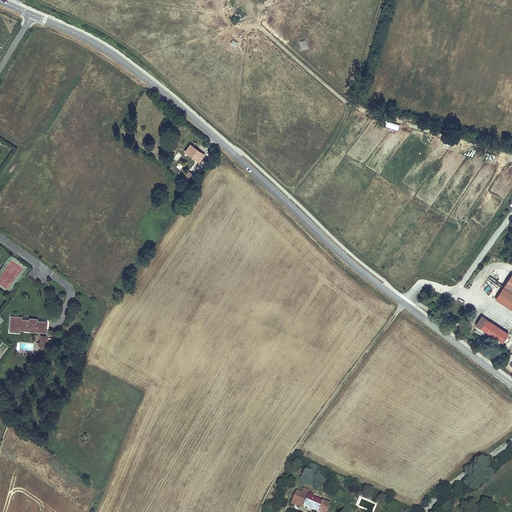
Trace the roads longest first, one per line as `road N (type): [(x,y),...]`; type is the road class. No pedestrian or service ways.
road 1 (tertiary): [(32,14),(125,62),(356,266),(511,384)]
road 2 (track): [(260,511),(290,454),(404,303)]
